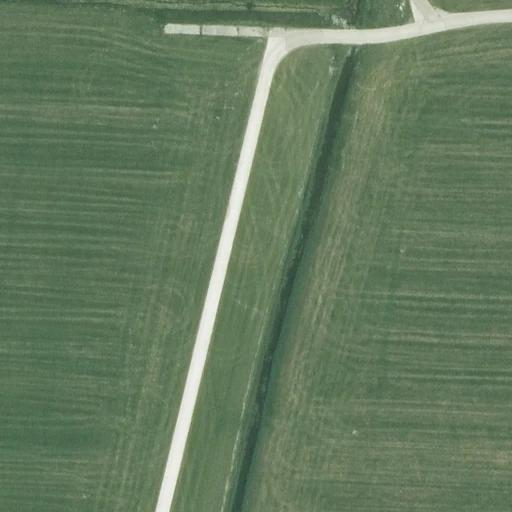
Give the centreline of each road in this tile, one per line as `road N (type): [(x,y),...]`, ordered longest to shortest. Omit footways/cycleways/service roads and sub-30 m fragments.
road 1 (track): [(511,14),(380,38),(295,38),(278,48),(265,74),(163,511)]
road 2 (track): [(169,29),(295,38)]
